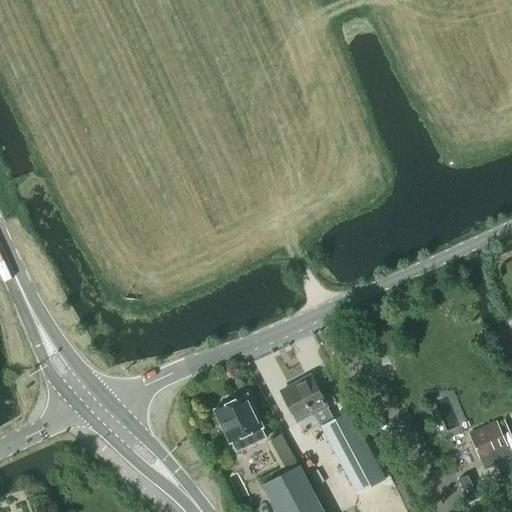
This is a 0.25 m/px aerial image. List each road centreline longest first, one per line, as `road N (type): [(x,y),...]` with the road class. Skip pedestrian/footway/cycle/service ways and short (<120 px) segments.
road 1 (unclassified): [(94,408),(511,229)]
road 2 (secondary): [(94,408),(44,344),(0,246)]
road 3 (secondary): [(196,511),(94,408)]
